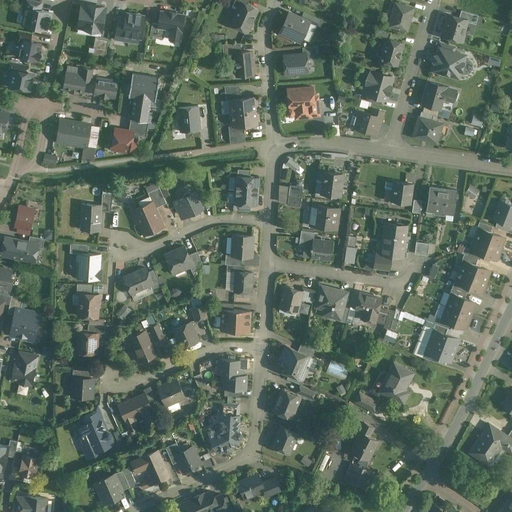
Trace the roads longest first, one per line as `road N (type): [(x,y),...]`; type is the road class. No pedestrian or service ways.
road 1 (residential): [(130,511),(250,455),(261,348)]
road 2 (residential): [(511,308),(426,481)]
road 3 (residential): [(261,348),(216,349),(143,381),(107,381)]
road 4 (residential): [(388,153),(434,0)]
road 5 (residential): [(268,222),(220,219),(151,249),(121,249)]
road 6 (residential): [(275,147),(263,42),(274,0)]
road 7 (residential): [(266,265),(401,284)]
road 8 (residential): [(511,168),(388,153)]
